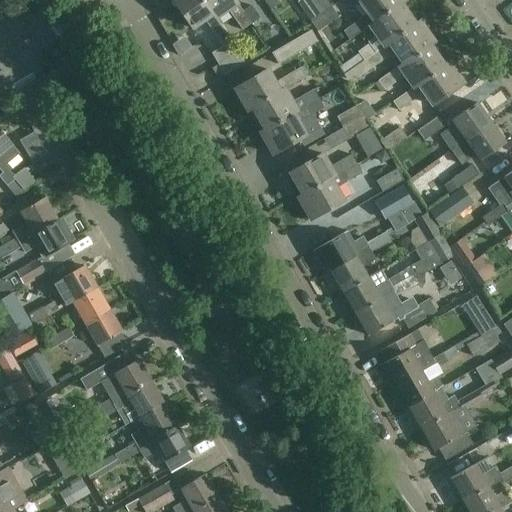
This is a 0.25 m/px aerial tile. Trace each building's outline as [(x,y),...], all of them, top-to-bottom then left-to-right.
[(172,0),(193,28),(205,20),(223,46),(211,52),(217,64),(239,52),(232,41),(216,18),(203,0),(172,0)] [(203,0),(216,18),(227,10),(241,30),(250,23),(243,12),(234,0),(203,0)] [(263,0),(270,8),(279,3),(276,0),(263,0)] [(298,0),(296,2),(310,21),(320,13),(310,0),(298,0)] [(310,0),(320,13),(330,6),(325,0),(310,0)] [(368,26),(399,4),(404,1),(402,0),(360,0),(358,1),(368,14),(343,32),(348,40),(368,26)] [(375,52),(383,46),(414,25),(399,4),(368,26),(375,35),(367,41),(369,44),(375,52)] [(243,12),(250,23),(259,17),(251,6),(243,12)] [(338,17),(330,6),(320,13),(310,21),(318,32),(338,17)] [(428,45),(428,46),(432,43),(418,22),(414,25),(383,46),(375,52),(363,60),(369,70),(394,52),(402,64),(428,45)] [(311,42),(304,31),(267,54),(273,65),(311,42)] [(375,52),(369,44),(357,52),(363,60),(375,52)] [(404,77),(412,88),(443,66),(428,46),(428,45),(402,64),(377,81),(384,91),(404,77)] [(245,63),(239,52),(217,64),(224,75),(245,63)] [(443,66),(412,88),(392,102),(398,111),(422,94),(431,106),(462,84),(447,63),(443,66)] [(300,68),(275,83),(267,69),(234,88),(247,111),(251,108),(285,89),(305,77),(300,68)] [(251,108),(264,130),(293,113),(318,98),(313,89),(292,101),(285,89),(251,108)] [(293,113),(264,130),(260,132),(273,155),(306,135),(298,123),(324,108),(318,98),(293,113)] [(356,106),(362,116),(366,122),(366,121),(375,115),(365,101),(356,106)] [(443,140),(450,150),(490,123),(476,102),(451,120),(458,130),(443,140)] [(362,116),(356,106),(335,118),(341,128),(362,116)] [(370,127),(366,121),(366,122),(362,116),(341,128),(348,139),(370,127)] [(438,116),(417,131),(423,141),(445,126),(438,116)] [(504,143),(490,123),(450,150),(458,162),(473,152),(478,160),(504,143)] [(399,128),(379,142),(387,152),(406,138),(399,128)] [(14,147),(12,144),(0,130),(0,154),(1,154),(3,157),(5,157),(9,158),(14,154),(15,150),(14,147)] [(358,150),(339,162),(338,160),(330,165),(324,154),(290,174),(302,195),(331,178),(336,175),(355,164),(356,165),(364,160),(358,150)] [(375,179),(396,168),(390,157),(370,168),(375,179)] [(355,164),(336,175),(341,184),(361,173),(356,165),(355,164)] [(458,189),(462,187),(461,187),(479,175),(472,165),(451,179),(451,180),(444,185),(450,194),(458,189)] [(396,169),(376,181),(382,192),(403,180),(396,169)] [(0,175),(0,178),(6,186),(14,179),(7,170),(0,175)] [(511,170),(486,189),(498,206),(502,203),(505,207),(511,201),(511,170)] [(331,178),(302,195),(298,198),(310,219),(343,200),(331,178)] [(384,220),(400,211),(407,224),(421,216),(421,215),(413,202),(412,203),(402,186),(374,202),(384,220)] [(458,189),(450,194),(427,211),(439,228),(474,204),(462,187),(458,189)] [(16,237),(18,242),(57,220),(44,198),(20,212),(29,228),(26,230),(23,225),(12,231),(16,237)] [(511,201),(505,207),(508,211),(500,216),(511,233),(511,232),(511,201)] [(508,211),(505,207),(502,203),(498,206),(492,210),(498,218),(500,216),(508,211)] [(489,224),(498,218),(492,210),(483,216),(489,224)] [(360,212),(349,222),(359,233),(370,224),(360,212)] [(414,221),(427,243),(441,235),(428,212),(414,221)] [(0,236),(8,230),(0,219),(0,236)] [(61,227),(57,220),(18,242),(21,246),(24,253),(39,245),(45,256),(74,239),(66,225),(61,227)] [(327,263),(330,269),(368,248),(366,243),(362,237),(360,238),(353,242),(347,231),(342,234),(318,248),(312,251),(321,267),(327,263)] [(392,240),(389,236),(387,231),(377,237),(376,237),(381,246),(392,240)] [(450,249),(441,235),(427,243),(436,257),(450,249)] [(10,252),(21,246),(18,242),(16,237),(5,243),(10,252)] [(366,243),(368,248),(371,252),(381,246),(376,237),(366,243)] [(450,246),(464,266),(475,259),(461,239),(450,246)] [(10,252),(5,243),(0,246),(0,257),(0,258),(10,252)] [(343,291),(367,277),(361,267),(375,260),(371,252),(368,248),(330,269),(343,291)] [(475,259),(464,266),(479,286),(495,275),(481,256),(476,260),(475,259)] [(343,291),(355,313),(394,291),(391,287),(401,281),(412,275),(414,279),(415,279),(420,276),(438,265),(435,261),(424,258),(387,280),(380,270),(367,277),(343,291)] [(16,274),(22,285),(44,273),(37,261),(16,274)] [(66,306),(72,303),(97,288),(84,266),(53,284),(66,306)] [(416,283),(414,279),(412,275),(401,281),(406,290),(416,283)] [(396,295),(406,290),(401,281),(391,287),(394,291),(396,295)] [(72,303),(85,325),(109,310),(97,288),(72,303)] [(396,295),(394,291),(355,313),(368,335),(392,321),(401,316),(408,328),(437,311),(430,299),(417,307),(412,297),(401,303),(396,295)] [(0,300),(0,328),(6,339),(27,327),(9,295),(0,300)] [(34,325),(59,310),(53,301),(28,316),(34,325)] [(122,332),(109,310),(85,325),(97,346),(122,332)] [(511,316),(501,323),(509,335),(511,333),(511,316)] [(68,328),(58,334),(63,342),(73,336),(68,328)] [(378,366),(391,389),(421,371),(434,364),(435,363),(432,359),(423,341),(417,330),(378,352),(384,363),(378,366)] [(493,330),(466,345),(473,357),(500,342),(493,330)] [(63,342),(58,334),(48,340),(53,348),(63,342)] [(7,341),(15,356),(26,350),(17,335),(7,341)] [(5,342),(0,344),(0,364),(1,367),(14,359),(5,342)] [(459,356),(453,347),(442,353),(448,362),(459,356)] [(499,375),(511,366),(511,351),(510,348),(490,361),(499,375)] [(437,369),(448,362),(442,353),(432,359),(435,363),(434,364),(437,369)] [(138,360),(115,373),(101,381),(112,399),(114,403),(151,382),(138,360)] [(101,381),(115,373),(109,362),(80,379),(86,390),(101,381)] [(421,371),(391,389),(403,411),(410,407),(434,393),(441,389),(443,387),(437,377),(427,382),(421,371)] [(499,377),(477,390),(480,394),(502,382),(499,377)] [(24,403),(36,396),(26,378),(14,385),(24,403)] [(138,418),(163,403),(151,382),(114,403),(112,404),(116,410),(121,407),(130,423),(132,421),(138,418)] [(410,407),(422,428),(453,410),(460,406),(457,401),(454,396),(447,399),(441,389),(434,393),(410,407)] [(477,390),(467,396),(472,405),(483,399),(480,394),(477,390)] [(472,405),(467,396),(457,401),(460,406),(462,411),(466,409),(472,405)] [(112,399),(100,406),(104,414),(106,417),(116,410),(112,404),(114,403),(112,399)] [(163,403),(138,418),(132,421),(138,431),(130,435),(134,443),(135,443),(137,447),(175,425),(163,403)] [(94,420),(104,414),(100,406),(90,412),(94,420)] [(453,410),(422,428),(434,450),(438,448),(444,459),(472,443),(466,432),(476,426),(466,409),(462,411),(460,406),(453,410)] [(0,420),(10,414),(8,410),(0,414),(0,420)] [(188,447),(175,425),(137,447),(135,443),(134,443),(124,449),(129,458),(139,452),(143,459),(157,450),(164,461),(188,447)] [(62,433),(74,453),(86,446),(74,426),(62,433)] [(85,471),(88,476),(103,467),(104,468),(117,460),(119,464),(129,458),(124,449),(85,471)] [(487,486),(501,478),(499,474),(494,467),(480,475),(474,464),(450,478),(462,500),(476,492),(487,486)] [(511,477),(511,466),(499,474),(501,478),(504,482),(511,477)] [(0,511),(7,511),(13,509),(27,501),(7,467),(0,471),(0,511)] [(53,481),(61,494),(70,488),(62,475),(53,481)] [(180,489),(186,500),(171,508),(173,511),(191,511),(217,497),(205,475),(180,489)] [(79,500),(88,494),(78,478),(70,483),(79,500)] [(144,511),(152,511),(173,500),(171,495),(180,490),(174,478),(125,506),(128,511),(140,505),(144,511)] [(476,492),(462,500),(469,511),(492,511),(500,508),(510,502),(504,490),(493,497),(487,486),(476,492)] [(226,511),(217,497),(191,511),(226,511)]
